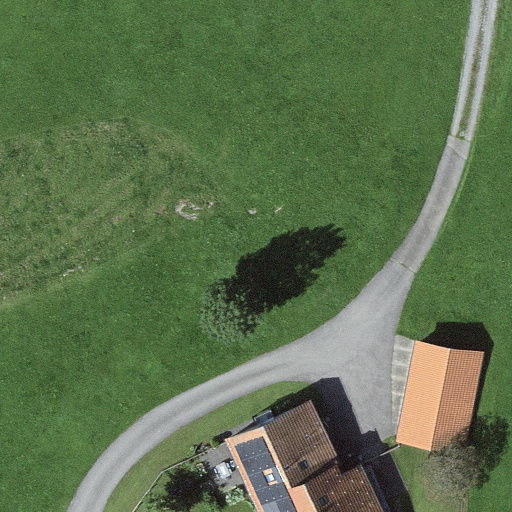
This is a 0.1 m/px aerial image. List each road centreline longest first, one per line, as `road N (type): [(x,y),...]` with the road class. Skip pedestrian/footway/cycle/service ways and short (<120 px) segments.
road 1 (unclassified): [(91,511),(129,452),(211,399),(347,335),(397,291),(435,233),(468,155)]
road 2 (track): [(468,155),(497,0)]
